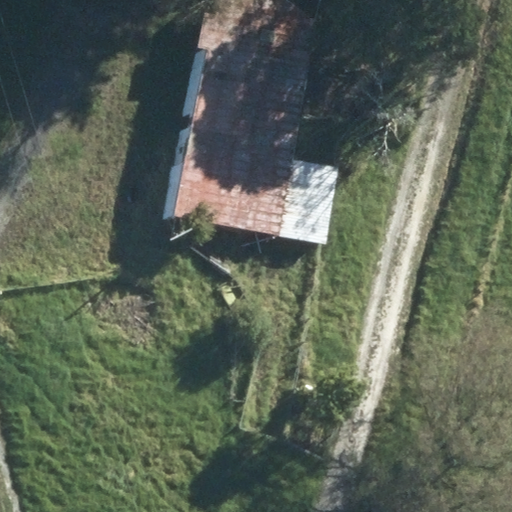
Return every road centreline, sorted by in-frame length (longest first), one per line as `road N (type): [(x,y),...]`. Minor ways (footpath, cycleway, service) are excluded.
road 1 (track): [(379,511),(458,0)]
road 2 (track): [(30,511),(0,385)]
